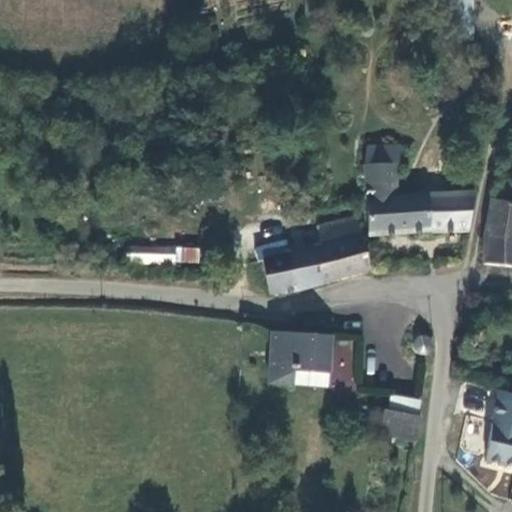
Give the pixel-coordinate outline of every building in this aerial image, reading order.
[(470,0),(439,0),(439,40),(471,40),(470,0)] [(375,230),(407,229),(405,194),(409,144),(376,144),(375,230)] [(407,229),(475,228),(484,192),(450,192),(450,181),(428,180),(428,193),(405,194),(407,229)] [(511,197),(502,196),(493,266),(511,267),(511,197)] [(275,292),(374,269),(374,262),(359,213),(320,225),(325,244),(290,254),(285,245),(256,252),(259,261),(265,260),(275,292)] [(127,252),(126,269),(171,273),(174,266),(199,267),(199,257),(127,252)] [(438,340),(437,336),(434,332),(429,330),(424,332),(421,336),(421,342),(424,347),(428,349),(435,346),(438,340)] [(278,382),(302,383),(304,334),(280,333),(278,382)] [(339,335),(304,334),(302,383),(339,385),(339,335)] [(401,394),(399,409),(423,413),(426,397),(401,394)] [(363,433),(384,433),(385,400),(364,400),(363,433)] [(511,401),(508,401),(498,460),(511,463),(511,401)] [(391,433),(422,438),(427,414),(423,413),(399,409),(397,409),(391,433)]
